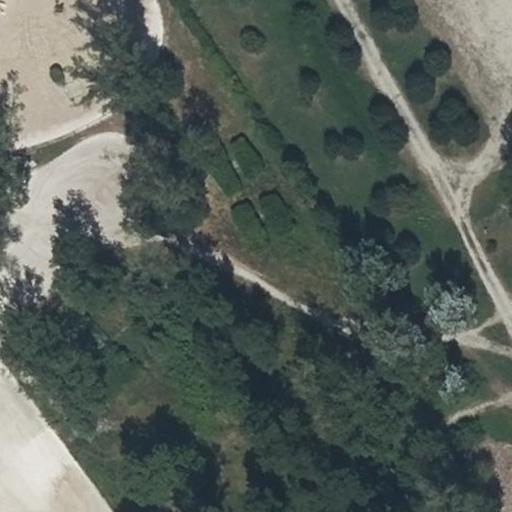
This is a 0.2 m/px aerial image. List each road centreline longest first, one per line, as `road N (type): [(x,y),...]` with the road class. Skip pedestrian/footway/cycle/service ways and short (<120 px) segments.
road 1 (track): [(342,0),(446,192)]
road 2 (track): [(446,192),(506,307)]
